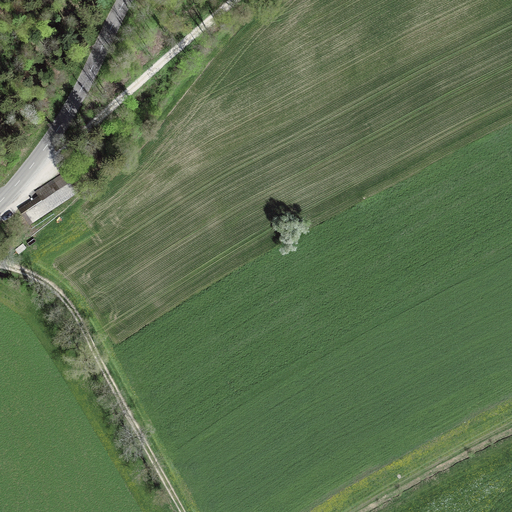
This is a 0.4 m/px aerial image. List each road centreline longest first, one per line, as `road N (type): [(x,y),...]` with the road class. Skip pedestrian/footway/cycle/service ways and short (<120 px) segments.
road 1 (track): [(0,265),(46,283),(67,304),(182,511)]
road 2 (track): [(231,0),(48,161),(34,161)]
road 3 (tertiary): [(124,0),(55,134),(0,201)]
